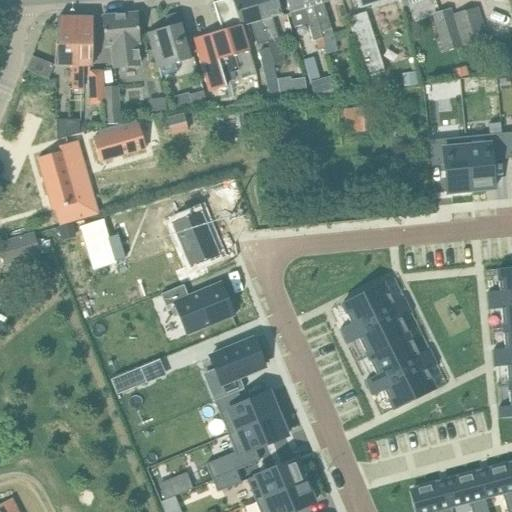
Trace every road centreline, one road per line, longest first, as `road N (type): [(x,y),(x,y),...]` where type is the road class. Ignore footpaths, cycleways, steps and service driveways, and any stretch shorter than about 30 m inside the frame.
road 1 (residential): [(511,223),(291,245),(269,257),(283,317),(349,477)]
road 2 (residential): [(496,439),(349,477)]
